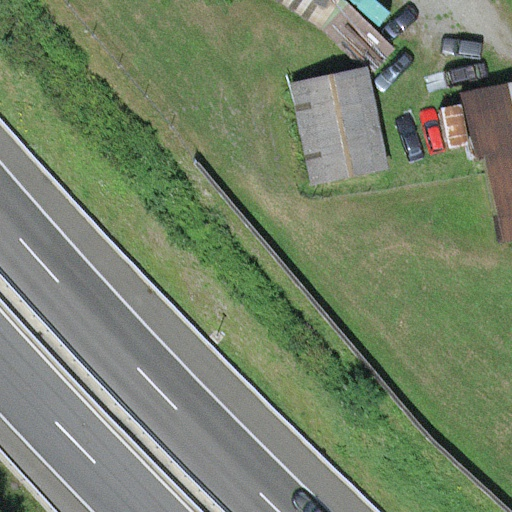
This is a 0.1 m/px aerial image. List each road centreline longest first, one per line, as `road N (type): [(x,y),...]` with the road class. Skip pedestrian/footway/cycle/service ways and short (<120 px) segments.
road 1 (motorway): [(297,511),(0,199)]
road 2 (motorway): [(0,375),(124,511)]
